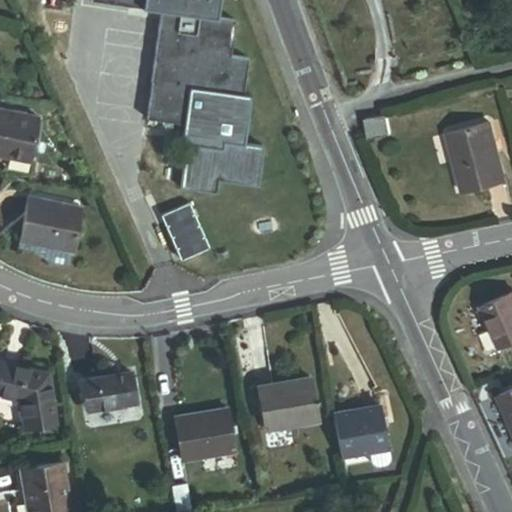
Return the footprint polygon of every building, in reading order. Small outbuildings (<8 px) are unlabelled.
[(91,0),(161,10),(145,119),(185,125),(192,144),(185,144),(179,188),(215,194),(217,181),(257,187),(262,147),(243,143),(247,116),(239,99),(246,59),(228,56),(234,21),(215,18),(218,0),(91,0)] [(0,144),(34,151),(41,113),(0,104),(0,144)] [(369,140),(390,135),(387,116),(366,119),(369,140)] [(464,194),(505,182),(489,123),(447,135),(464,194)] [(284,150),(295,145),(290,135),(280,139),(284,150)] [(18,241),(73,252),(81,209),(27,199),(18,241)] [(176,257),(206,247),(191,200),(161,211),(176,257)] [(498,350),(511,343),(511,293),(480,307),(498,350)] [(24,429),(54,424),(46,374),(0,362),(0,394),(20,399),(24,429)] [(86,412),(136,404),(131,373),(81,381),(86,412)] [(265,432),(318,422),(310,380),(257,391),(265,432)] [(511,428),(511,390),(498,396),(511,428)] [(340,458),(369,453),(387,450),(380,407),(332,415),(340,458)] [(180,461),(234,451),(227,409),(173,418),(180,461)] [(387,450),(369,453),(371,464),(376,468),(385,466),(389,460),(387,450)] [(26,511),(69,511),(61,464),(19,471),(26,511)] [(175,511),(190,511),(186,485),(172,487),(175,511)]
